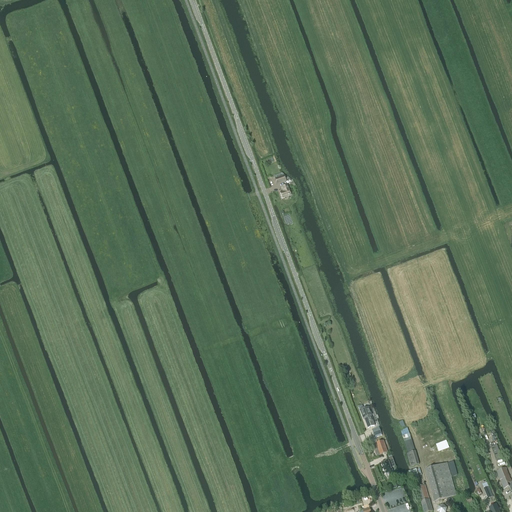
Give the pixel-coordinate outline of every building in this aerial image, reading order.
[(277,185),(285,182),(283,177),(275,180),(277,185)] [(282,199),(291,196),(287,185),(281,187),(283,193),(280,194),(282,199)] [(362,405),(359,407),(360,411),(363,419),(364,418),(365,420),(368,428),(375,426),(373,420),(371,415),(372,415),(370,411),(369,408),(364,409),(362,405)] [(375,438),(382,435),(379,427),(372,430),(375,438)] [(407,429),(401,431),(408,454),(411,467),(419,465),(415,452),(411,440),(407,429)] [(377,457),(388,453),(383,441),(373,445),(377,457)] [(496,445),(491,448),(496,461),(502,459),(496,445)] [(392,459),(382,462),(382,464),(381,464),(384,473),(385,473),(386,474),(389,473),(390,475),(393,474),(391,468),(395,467),(392,459)] [(434,502),(455,496),(446,464),(425,470),(434,502)] [(506,468),(496,472),(503,490),(509,488),(511,493),(511,492),(511,482),(511,483),(506,468)] [(420,483),(416,470),(411,471),(408,472),(410,480),(411,480),(412,479),(414,485),(420,483)] [(423,511),(432,511),(425,486),(416,488),(423,511)] [(488,499),(492,497),(488,486),(483,489),(488,499)]
